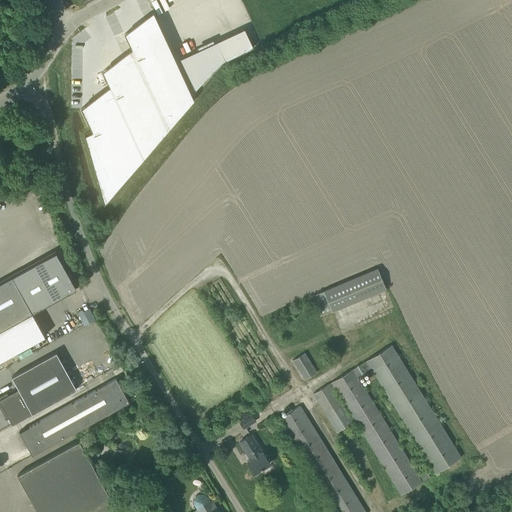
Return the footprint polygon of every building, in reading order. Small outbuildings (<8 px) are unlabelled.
[(157,19),(124,34),(135,56),(168,129),(194,99),(157,19)] [(225,60),(253,47),(244,28),(216,41),(179,59),(195,90),(221,62),(225,60)] [(135,56),(103,71),(113,93),(143,158),(168,129),(135,56)] [(113,93),(81,108),(92,131),(84,135),(104,204),(143,158),(113,93)] [(25,268),(0,282),(0,330),(32,313),(75,288),(55,252),(25,268)] [(377,268),(323,291),(311,296),(320,316),(331,311),(385,288),(377,268)] [(269,403),(290,390),(220,278),(200,291),(269,403)] [(421,482),(416,474),(354,375),(369,366),(436,473),(461,457),(391,345),(331,382),(313,393),(337,432),(352,423),(332,390),(335,388),(401,495),(421,482)] [(12,425),(32,413),(76,389),(56,352),(11,377),(18,389),(8,394),(7,393),(0,396),(0,407),(4,414),(5,413),(12,425)] [(292,360),(304,380),(316,372),(304,353),(292,360)] [(103,364),(106,370),(119,364),(116,357),(103,364)] [(67,405),(80,428),(129,401),(116,378),(67,405)] [(67,405),(36,422),(19,432),(32,455),(80,428),(67,405)] [(284,409),(287,414),(279,418),(336,511),(365,511),(299,406),(292,410),(289,406),(284,409)] [(244,428),(245,427),(255,421),(251,414),(239,421),(244,428)] [(251,435),(250,435),(239,442),(250,459),(247,461),(254,473),(269,463),(262,452),(251,435)] [(37,511),(127,511),(126,508),(116,511),(115,511),(109,500),(110,499),(78,441),(17,475),(37,511)] [(416,474),(421,482),(430,476),(425,469),(416,474)] [(144,502),(140,492),(121,499),(124,508),(144,502)] [(192,505),(195,511),(192,511),(220,511),(213,500),(209,503),(206,497),(201,495),(198,495),(196,496),(194,497),(192,501),(192,505)]
